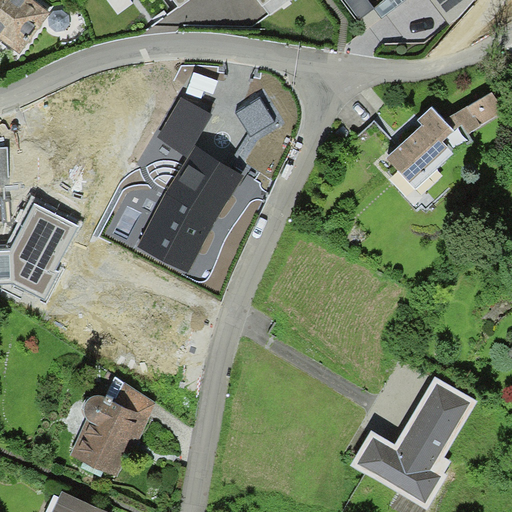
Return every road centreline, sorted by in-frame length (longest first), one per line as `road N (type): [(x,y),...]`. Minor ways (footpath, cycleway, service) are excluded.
road 1 (residential): [(189,511),(224,340),(249,262),(343,67)]
road 2 (residential): [(343,67),(172,45),(116,51),(0,97)]
road 3 (residential): [(511,39),(445,73),(343,67)]
